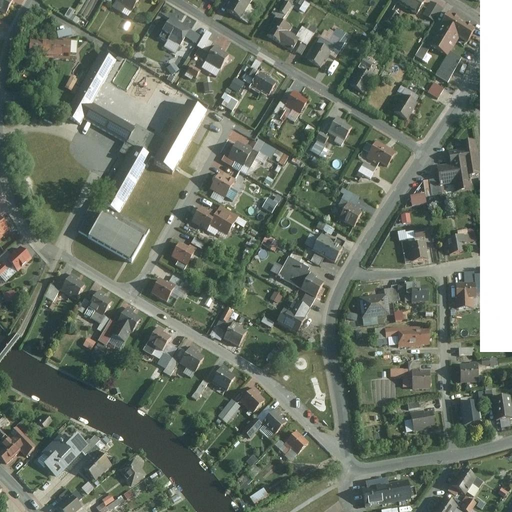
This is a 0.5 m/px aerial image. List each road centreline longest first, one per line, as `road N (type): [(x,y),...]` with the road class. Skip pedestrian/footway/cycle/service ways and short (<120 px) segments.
road 1 (residential): [(428,152),(175,0)]
road 2 (residential): [(128,295),(259,374),(331,444),(347,445)]
road 3 (residential): [(0,154),(10,201),(30,232),(128,295)]
road 4 (residential): [(128,295),(227,134)]
road 5 (residential): [(452,456),(442,272)]
road 6 (residential): [(347,445),(329,321),(351,270)]
road 7 (residential): [(351,270),(428,152)]
